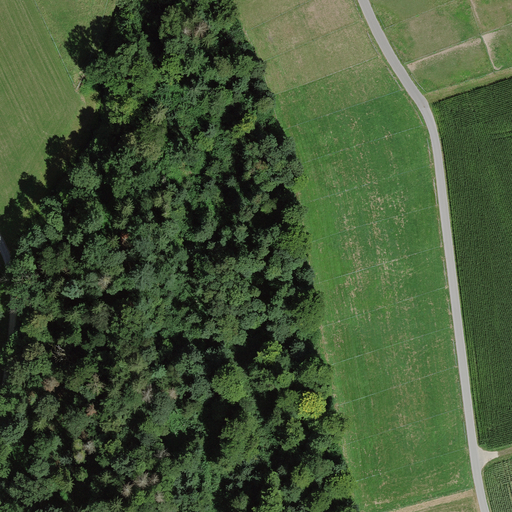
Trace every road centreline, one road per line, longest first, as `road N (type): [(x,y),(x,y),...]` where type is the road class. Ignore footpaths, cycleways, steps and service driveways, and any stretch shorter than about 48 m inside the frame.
road 1 (track): [(485,511),(432,132),(365,0)]
road 2 (track): [(0,438),(15,327),(0,240)]
